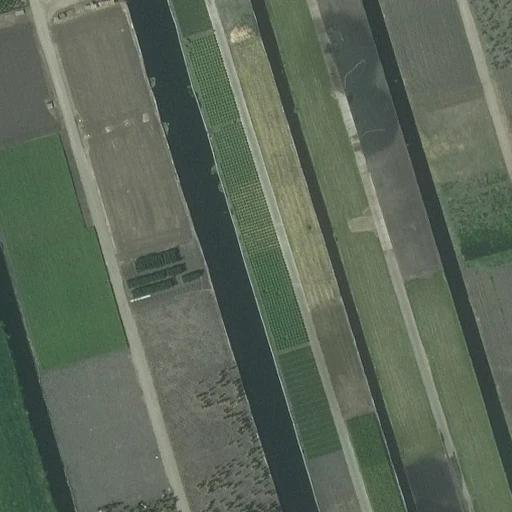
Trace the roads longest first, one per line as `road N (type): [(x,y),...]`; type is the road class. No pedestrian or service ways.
road 1 (track): [(467,511),(310,0)]
road 2 (track): [(366,511),(210,0)]
road 3 (track): [(511,171),(459,0)]
